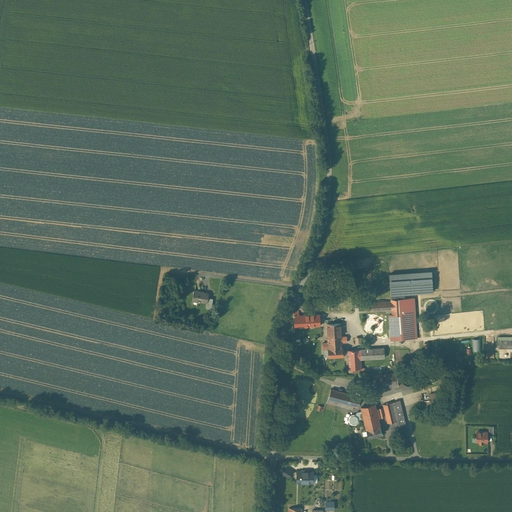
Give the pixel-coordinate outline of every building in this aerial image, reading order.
[(433,270),(390,272),(391,296),(404,295),(404,292),(434,291),(433,270)] [(188,289),(187,303),(202,304),(201,309),(208,310),(210,297),(204,296),(205,291),(188,289)] [(415,300),(374,301),(374,312),(391,312),(391,339),(415,339),(415,300)] [(321,334),(320,314),(299,315),(299,311),(294,311),(295,326),(304,326),(304,335),(321,334)] [(340,323),(327,324),(328,342),(323,343),(322,343),(322,348),(323,349),(328,348),(328,356),(343,355),(343,347),(342,347),(342,342),(347,342),(346,336),(341,336),(340,323)] [(482,351),(481,337),(472,338),(473,351),(482,351)] [(511,350),(511,337),(492,337),(492,350),(511,350)] [(385,357),(384,348),(348,350),(350,368),(353,368),(353,372),(364,371),(364,368),(361,368),(360,359),(385,357)] [(401,379),(404,384),(408,385),(413,384),(416,380),(415,375),(411,371),(406,371),(402,375),(401,379)] [(396,373),(371,376),(373,389),(398,386),(396,373)] [(416,375),(420,387),(427,385),(424,373),(416,375)] [(355,394),(325,388),(322,401),(352,407),(355,394)] [(366,429),(380,426),(378,419),(386,417),(389,429),(406,426),(401,400),(383,404),(383,406),(377,408),(375,403),(361,406),(362,410),(355,414),(350,414),(348,418),(351,423),(358,423),(360,419),(364,418),(366,429)] [(382,434),(380,426),(366,429),(368,437),(382,434)] [(488,431),(476,430),(476,442),(487,442),(488,431)] [(288,477),(292,469),(284,464),(279,471),(288,477)] [(294,481),(317,482),(317,473),(313,473),(313,470),(294,469),(294,481)] [(309,500),(309,483),(294,483),(294,500),(309,500)] [(326,511),(337,510),(337,506),(339,506),(338,500),(326,501),(326,511)]
